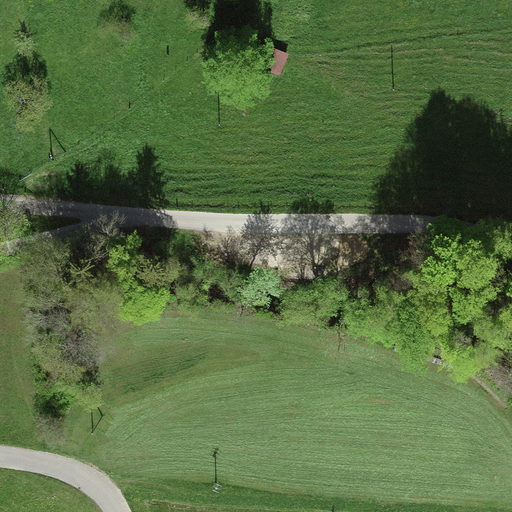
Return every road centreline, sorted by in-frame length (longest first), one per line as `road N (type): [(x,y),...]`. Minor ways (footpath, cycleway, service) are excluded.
road 1 (track): [(0,200),(131,213),(427,222),(511,246)]
road 2 (track): [(131,213),(0,250)]
road 3 (tertiary): [(117,511),(83,476),(0,455)]
